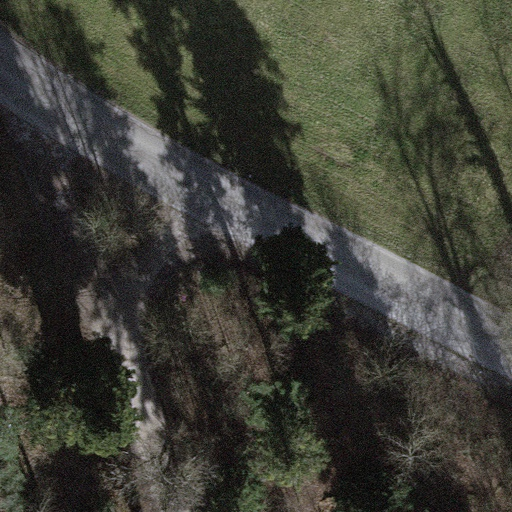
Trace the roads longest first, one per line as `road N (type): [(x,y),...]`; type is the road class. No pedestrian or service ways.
road 1 (unclassified): [(511,354),(211,199),(0,61)]
road 2 (track): [(2,63),(103,299)]
road 3 (track): [(103,299),(177,511)]
road 4 (track): [(103,299),(211,199)]
